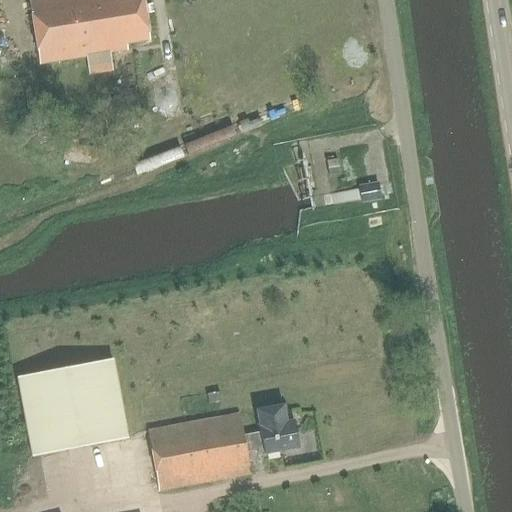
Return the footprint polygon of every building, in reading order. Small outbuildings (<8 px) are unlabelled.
[(126,44),(149,40),(142,0),(33,0),(28,1),(39,65),(127,50),(126,44)] [(78,146),(80,134),(67,132),(63,161),(103,166),(106,150),(78,146)] [(329,177),(339,175),(336,160),(326,161),(329,177)] [(361,203),(380,199),(378,184),(358,188),(361,203)] [(56,193),(0,211),(0,226),(60,205),(58,198),(56,193)] [(18,379),(33,458),(129,439),(114,361),(18,379)] [(221,393),(208,395),(210,404),(222,402),(221,393)] [(266,455),(301,449),(295,421),(288,422),(285,406),(258,411),(261,428),(260,428),(261,433),(245,436),(241,415),(149,431),(160,492),(252,475),(248,453),(265,450),(266,455)]
